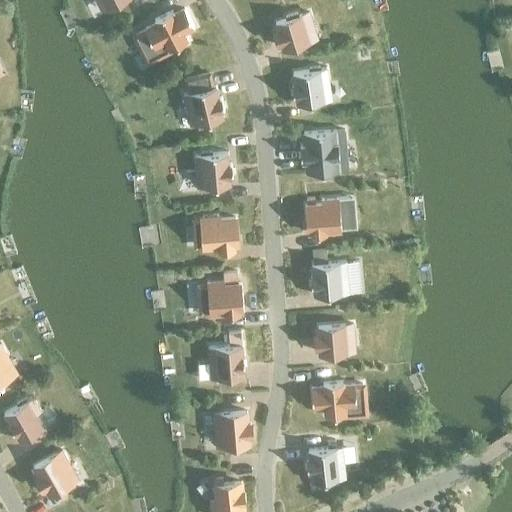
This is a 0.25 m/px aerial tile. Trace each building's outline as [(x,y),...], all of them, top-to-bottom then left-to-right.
[(102,0),(106,6),(109,11),(116,7),(116,6),(114,2),(117,0),(102,0)] [(156,23),(138,33),(142,41),(149,37),(154,47),(165,41),(170,49),(186,40),(182,32),(193,27),(190,21),(192,21),(188,14),(187,15),(184,9),(173,15),(171,11),(155,20),(156,23)] [(311,18),(309,12),(275,22),(277,29),(274,30),(278,43),(281,42),(283,48),(310,40),(303,21),(311,18)] [(316,101),(317,107),(325,106),(324,100),(325,100),(322,84),(328,83),(326,67),(320,68),(319,65),(308,67),(308,70),(293,72),(294,84),(292,84),(293,96),(296,96),(297,104),(316,101)] [(185,79),(189,93),(183,94),(187,110),(192,108),(196,124),(198,129),(206,128),(204,122),(223,117),(221,109),(224,109),(221,97),(218,98),(216,86),(212,87),(209,73),(185,79)] [(344,130),(303,132),(304,145),(300,145),(301,161),(306,160),(307,173),(340,170),(338,142),(345,141),(344,130)] [(203,192),(211,192),(211,186),(230,184),(229,176),(232,175),(231,163),(228,164),(227,152),(211,154),(211,151),(200,152),(200,154),(194,155),(195,171),(201,170),(202,186),(203,186),(203,192)] [(322,204),(304,205),(307,233),(311,232),(311,234),(325,233),(325,231),(340,230),(338,211),(344,211),(344,203),(338,203),(337,198),(321,199),(322,204)] [(202,228),(204,247),(219,246),(219,248),(233,247),(233,245),(237,244),(235,217),(217,219),(217,214),(201,215),(201,221),(195,221),(196,229),(202,228)] [(325,250),(311,251),(312,263),(326,262),(325,250)] [(312,263),(313,275),(310,275),(311,287),(314,287),(314,295),(334,294),(334,300),(342,299),(342,293),(341,277),(347,276),(345,260),(326,262),(312,263)] [(236,271),(222,272),(223,279),(223,280),(223,283),(237,282),(236,271)] [(223,280),(207,282),(210,313),(225,312),(225,314),(239,313),(239,311),(243,311),(241,282),(237,282),(223,283),(223,280)] [(319,346),(320,353),(347,350),(345,331),(353,330),(352,324),(344,325),(344,324),(317,327),(318,334),(315,334),(316,346),(319,346)] [(240,330),(226,331),(227,345),(241,344),(240,330)] [(0,380),(3,378),(6,383),(13,379),(10,374),(2,360),(8,357),(0,343),(0,380)] [(244,376),(241,344),(227,345),(208,346),(209,362),(215,362),(217,378),(217,384),(225,383),(225,377),(244,376)] [(325,407),(325,416),(344,414),(343,405),(356,404),(355,394),(363,393),(362,384),(354,385),(354,384),(342,385),(341,381),(323,383),(323,387),(311,388),(312,408),(325,407)] [(17,406),(3,413),(19,440),(35,431),(38,436),(45,432),(42,427),(34,413),(39,410),(32,397),(27,399),(26,397),(15,403),(17,406)] [(246,411),(213,414),(215,429),(221,429),(222,445),(223,451),(231,450),(230,444),(249,442),(248,434),(251,434),(250,423),(247,423),(246,411)] [(88,445),(93,458),(105,453),(100,440),(88,445)] [(310,470),(311,481),(323,480),(345,478),(343,462),(337,463),(335,447),(334,441),(326,442),(327,448),(308,450),(309,458),(306,458),(307,470),(310,470)] [(44,487),(49,494),(64,485),(67,490),(74,486),(71,481),(72,481),(64,467),(69,464),(61,451),(33,467),(39,477),(36,478),(42,488),(44,487)] [(243,511),(241,482),(222,484),(222,478),(214,479),(214,485),(216,501),(210,502),(210,511),(243,511)] [(323,480),(311,481),(312,490),(324,489),(323,480)]
